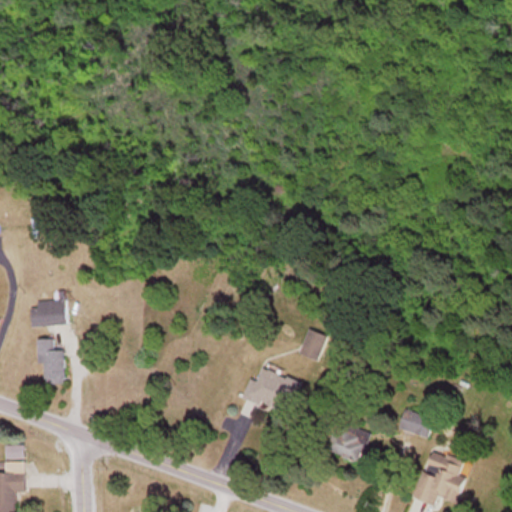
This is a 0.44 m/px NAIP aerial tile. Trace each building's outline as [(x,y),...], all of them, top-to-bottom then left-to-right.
[(36,327),(70,327),(70,302),(36,302),(36,327)] [(303,354),(321,363),(332,338),(314,331),(303,354)] [(44,387),(68,387),(69,352),(58,352),(58,341),(44,341),(44,387)] [(248,400),(295,416),(306,384),(267,370),(262,384),(254,382),(248,400)] [(403,433),(432,438),(436,418),(407,413),(403,433)] [(374,438),(347,424),(332,453),(359,467),(374,438)] [(463,504),(470,478),(464,477),(468,462),(433,453),(420,501),(439,506),(441,499),(463,504)] [(9,464),(9,475),(0,474),(0,511),(18,511),(19,494),(29,494),(29,464),(9,464)]
